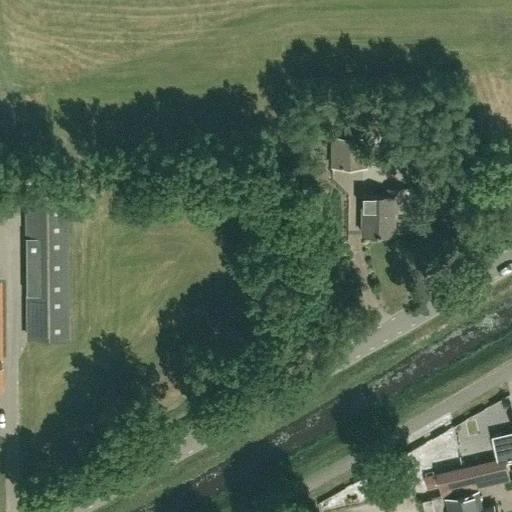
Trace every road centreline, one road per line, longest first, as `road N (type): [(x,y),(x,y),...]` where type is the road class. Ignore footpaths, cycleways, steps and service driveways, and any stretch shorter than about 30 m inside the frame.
road 1 (unclassified): [(66,511),(511,256)]
road 2 (unclassified): [(260,511),(511,373)]
